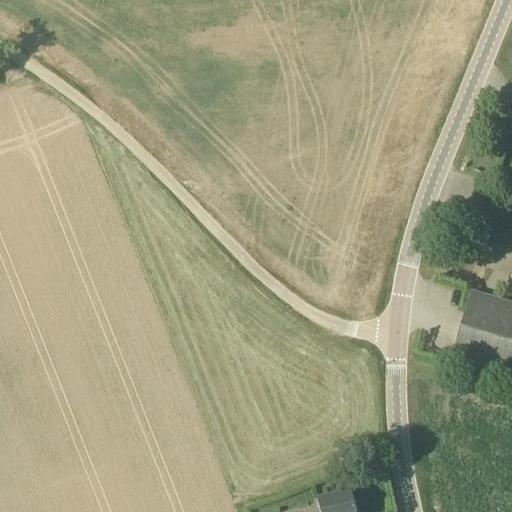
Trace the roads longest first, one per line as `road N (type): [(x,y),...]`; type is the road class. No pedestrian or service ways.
road 1 (unclassified): [(399,339),(289,299),(80,101),(0,49)]
road 2 (residential): [(399,339),(425,209),(508,0)]
road 3 (residential): [(414,511),(398,423),(399,339)]
